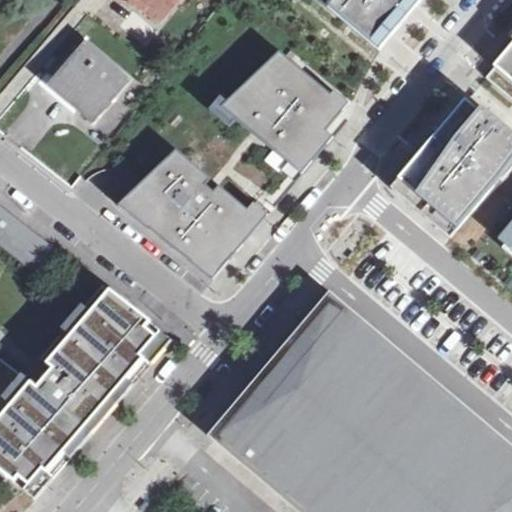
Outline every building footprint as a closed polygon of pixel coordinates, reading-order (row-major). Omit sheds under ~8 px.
[(180,0),(148,0),(152,3),(148,7),(163,20),(180,0)] [(424,0),(320,0),(381,51),(424,0)] [(511,37),(511,50),(488,79),(511,99),(511,35),(511,37)] [(126,86),(85,53),(54,91),(80,114),(76,118),(90,131),(126,86)] [(281,54),(224,109),(296,170),(327,133),(320,125),(339,103),(281,54)] [(393,191),(451,239),(511,167),(511,141),(467,104),(444,131),(448,134),(435,149),(431,147),(393,191)] [(256,217),(178,152),(127,200),(214,268),(256,217)] [(0,246),(36,277),(56,252),(0,204),(0,246)] [(0,360),(0,477),(37,507),(171,342),(100,286),(24,380),(0,360)] [(245,458),(243,459),(305,511),(511,511),(511,457),(358,327),(362,322),(333,297),(252,394),(254,396),(220,436),(245,458)]
